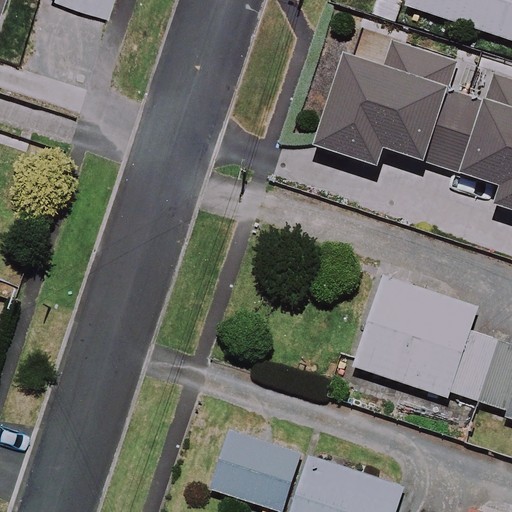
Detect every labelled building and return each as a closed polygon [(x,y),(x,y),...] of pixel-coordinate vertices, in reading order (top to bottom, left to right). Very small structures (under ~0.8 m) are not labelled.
[(52,0),(53,1),(106,19),(112,0),(52,0)] [(511,0),(411,0),(409,8),(511,42),(511,0)] [(511,134),(511,111),(430,85),(409,148),(389,141),(372,193),(481,229),(511,134)] [(479,411),(501,344),(472,334),(480,311),(385,279),(355,369),(479,411)] [(511,347),(501,344),(479,411),(511,421),(511,347)] [(395,511),(404,487),(310,456),(291,511),(395,511)]
